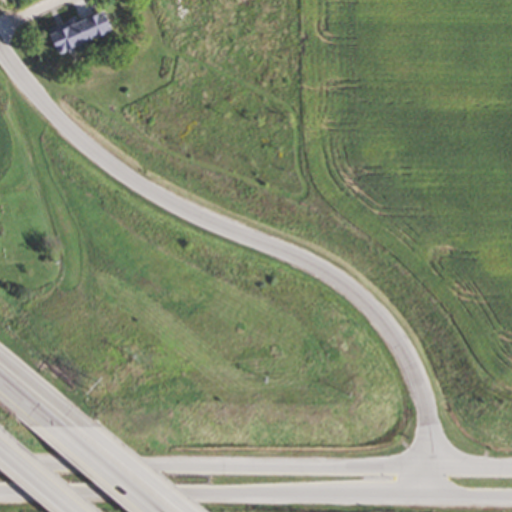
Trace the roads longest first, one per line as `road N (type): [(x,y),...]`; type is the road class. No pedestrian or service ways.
road 1 (tertiary): [(446,500),(441,435),(409,357),(370,304),(317,264),(218,228),(100,159),(0,47)]
road 2 (secondary): [(446,470),(0,465)]
road 3 (secondary): [(0,496),(446,500)]
road 4 (motorway): [(193,511),(84,424)]
road 5 (motorway): [(158,511),(54,423)]
